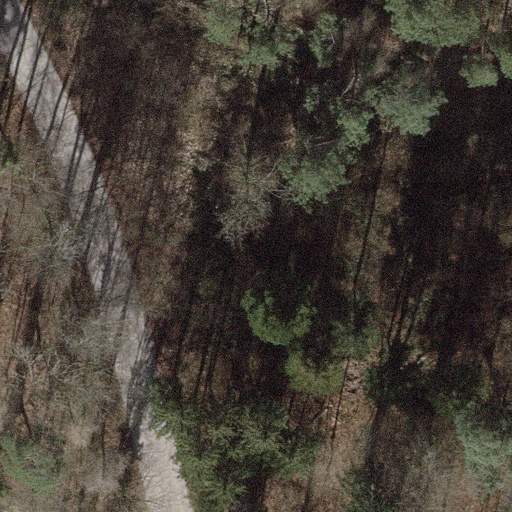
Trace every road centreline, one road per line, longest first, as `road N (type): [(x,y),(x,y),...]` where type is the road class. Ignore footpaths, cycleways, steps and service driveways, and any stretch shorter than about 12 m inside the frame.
road 1 (track): [(141,387),(63,135),(1,0)]
road 2 (unclassified): [(166,511),(141,387)]
